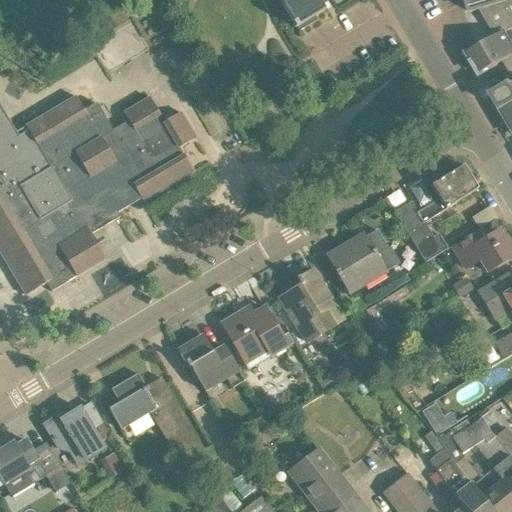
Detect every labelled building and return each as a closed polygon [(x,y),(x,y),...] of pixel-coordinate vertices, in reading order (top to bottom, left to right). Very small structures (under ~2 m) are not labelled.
[(278,0),(292,22),(290,24),(294,29),(296,28),(298,32),(316,21),(314,18),(324,12),(319,3),(324,0),(278,0)] [(511,0),(466,0),(470,13),(479,11),(495,38),(503,33),(504,34),(511,29),(511,0)] [(479,76),(502,63),(508,73),(511,70),(511,47),(511,48),(504,34),(503,33),(495,38),(467,55),(479,76)] [(504,118),(511,112),(511,70),(508,73),(511,78),(511,84),(492,97),(504,118)] [(136,192),(144,204),(194,174),(180,149),(196,139),(181,114),(164,123),(150,99),(124,114),(129,122),(109,134),(105,126),(109,124),(97,104),(85,111),(76,97),(26,127),(28,131),(19,136),(0,104),(0,253),(25,296),(46,284),(51,292),(106,260),(91,235),(120,218),(117,214),(130,206),(125,198),(136,192)] [(430,187),(438,201),(417,213),(423,223),(444,211),(477,191),(470,180),(470,177),(467,173),(464,171),(462,168),(430,187)] [(411,202),(393,213),(424,264),(447,250),(438,234),(432,238),(423,223),(417,213),(411,202)] [(478,263),(485,275),(511,258),(511,249),(505,238),(503,239),(498,232),(488,238),(482,229),(449,248),(464,272),(478,263)] [(349,243),(327,255),(325,256),(350,297),(386,275),(362,234),(361,235),(363,238),(350,246),(349,243)] [(412,270),(423,264),(416,252),(405,259),(412,270)] [(300,287),(279,300),(307,346),(343,323),(311,271),(296,280),(300,287)] [(511,281),(508,274),(476,293),(494,322),(510,312),(511,315),(511,281)] [(459,298),(473,290),(466,279),(452,288),(459,298)] [(399,290),(361,313),(376,339),(383,335),(372,316),(403,297),(399,290)] [(249,372),(288,349),(264,308),(252,315),(249,308),(221,324),(249,372)] [(511,333),(494,344),(503,360),(511,355),(511,354),(511,333)] [(188,369),(189,368),(204,394),(226,381),(231,390),(244,383),(223,347),(212,353),(202,336),(177,350),(188,369)] [(145,388),(137,375),(111,391),(119,404),(108,410),(120,431),(149,414),(175,457),(179,465),(181,465),(190,460),(196,471),(217,459),(210,447),(204,451),(161,379),(145,388)] [(431,420),(441,414),(436,405),(425,411),(431,420)] [(289,407),(274,415),(278,422),(292,413),(289,407)] [(79,409),(61,421),(59,417),(44,426),(59,452),(65,448),(76,467),(104,450),(79,409)] [(481,419),(483,423),(491,417),(485,409),(478,415),(481,419)] [(271,425),(264,414),(246,425),(252,436),(271,425)] [(463,475),(490,511),(511,511),(511,461),(494,438),(483,423),(481,419),(451,439),(461,455),(476,446),(501,479),(493,485),(484,474),(480,478),(472,468),(463,475)] [(259,447),(277,436),(271,425),(252,436),(259,447)] [(511,435),(507,429),(494,438),(511,461),(511,435)] [(0,480),(4,487),(28,473),(34,484),(47,476),(48,479),(62,472),(48,449),(35,457),(26,443),(16,449),(13,444),(0,451),(0,480)] [(364,511),(318,449),(316,450),(286,474),(315,511),(364,511)] [(490,511),(463,475),(450,462),(436,473),(466,511),(490,511)] [(466,511),(436,473),(429,479),(453,511),(466,511)] [(435,511),(419,490),(419,491),(406,475),(383,494),(396,511),(435,511)] [(153,511),(158,510),(139,478),(118,490),(125,501),(110,509),(111,511),(153,511)] [(224,485),(214,493),(220,499),(229,511),(242,511),(245,510),(224,485)] [(95,491),(83,498),(88,507),(100,500),(95,491)] [(245,510),(242,511),(272,511),(260,498),(245,510)] [(229,511),(220,499),(207,511),(229,511)]
